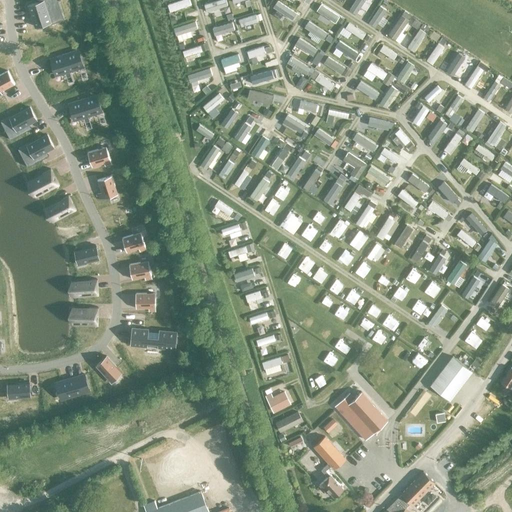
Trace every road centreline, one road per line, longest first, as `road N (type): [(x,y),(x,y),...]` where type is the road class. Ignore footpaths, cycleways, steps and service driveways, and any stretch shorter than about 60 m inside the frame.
road 1 (unclassified): [(373,511),(479,396),(511,346)]
road 2 (unknown): [(0,511),(163,430)]
